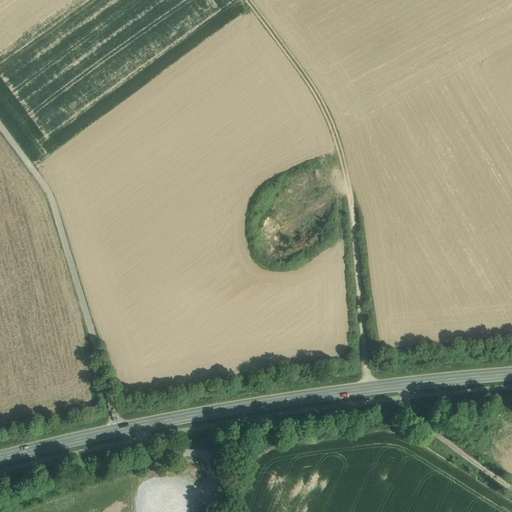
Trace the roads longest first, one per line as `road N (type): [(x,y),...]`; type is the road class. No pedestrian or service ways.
road 1 (secondary): [(0,460),(256,404),(511,373)]
road 2 (track): [(120,430),(48,191),(0,124)]
road 3 (track): [(402,383),(408,409),(511,488)]
